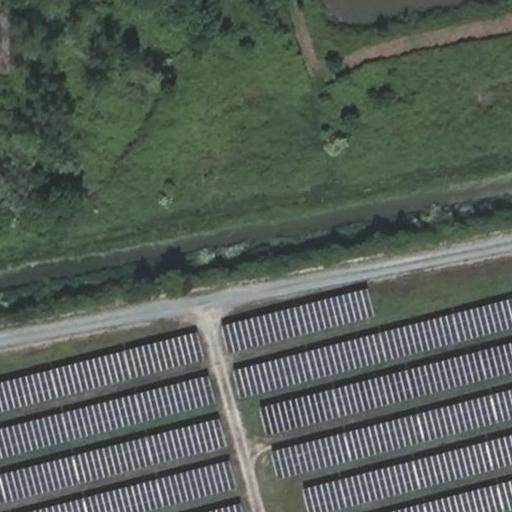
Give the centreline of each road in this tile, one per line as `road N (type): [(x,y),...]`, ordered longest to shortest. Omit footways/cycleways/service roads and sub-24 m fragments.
road 1 (track): [(6,511),(511,383)]
road 2 (track): [(511,241),(0,340)]
road 3 (track): [(0,419),(220,363)]
road 4 (track): [(260,511),(204,301)]
road 5 (track): [(358,511),(511,472)]
